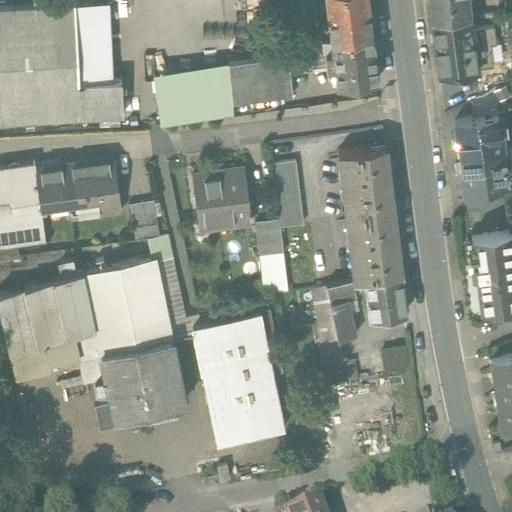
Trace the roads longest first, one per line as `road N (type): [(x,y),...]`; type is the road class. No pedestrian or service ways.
road 1 (secondary): [(396,0),(444,348)]
road 2 (secondary): [(444,348),(488,511)]
